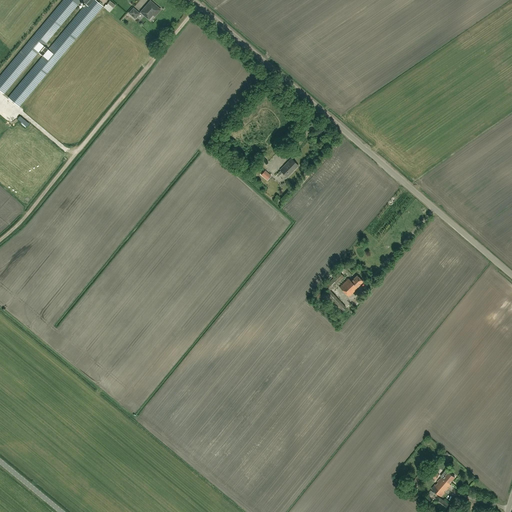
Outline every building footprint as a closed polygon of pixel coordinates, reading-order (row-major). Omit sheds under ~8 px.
[(63,0),(0,76),(0,90),(4,94),(81,1),(86,4),(8,97),(19,107),(103,6),(95,0),(63,0)] [(160,10),(150,1),(140,12),(148,19),(155,12),(157,14),(160,10)] [(109,3),(105,7),(111,12),(115,8),(109,3)] [(129,13),(135,19),(140,13),(133,8),(129,13)] [(4,117),(15,122),(19,113),(17,113),(16,116),(10,113),(11,110),(8,109),(4,117)] [(263,165),(265,163),(259,157),(257,159),(263,165)] [(287,177),(298,166),(291,158),(280,170),(280,171),(277,174),(279,176),(282,173),(287,178),(288,177),(287,177)] [(265,170),(261,175),(266,179),(270,175),(265,170)] [(331,291),(344,277),(339,272),(325,286),(328,289),(321,295),(339,313),(346,307),(331,291)] [(357,287),(363,281),(357,275),(351,281),(348,278),(339,287),(349,297),(358,288),(357,287)] [(446,461),(451,455),(447,452),(442,457),(446,461)] [(435,480),(439,475),(433,469),(429,475),(435,480)] [(449,483),(455,477),(449,472),(443,478),(441,477),(437,482),(438,483),(436,485),(435,484),(432,489),(441,497),(445,492),(444,492),(446,490),(447,490),(451,485),(449,483)] [(438,496),(433,502),(444,510),(449,504),(438,496)]
